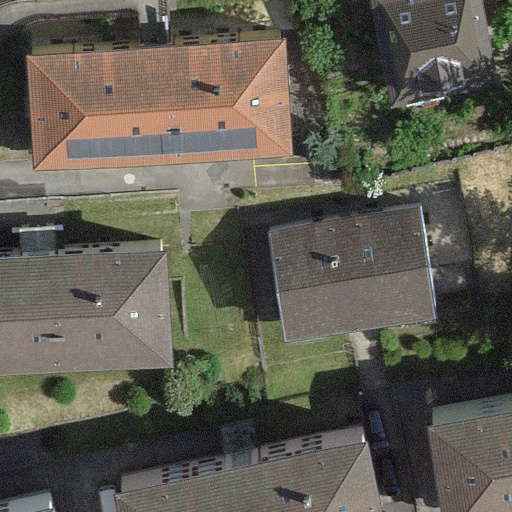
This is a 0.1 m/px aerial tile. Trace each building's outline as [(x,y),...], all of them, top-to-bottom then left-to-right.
[(390,0),(410,99),(509,79),(493,0),(390,0)] [(35,48),(42,158),(302,141),(294,30),(35,48)] [(277,230),(295,334),(441,310),(424,205),(277,230)] [(0,250),(0,361),(180,355),(176,244),(0,250)] [(511,511),(511,402),(447,414),(463,511),(511,511)] [(129,482),(135,511),(396,511),(378,427),(129,482)] [(0,508),(0,511),(68,511),(64,493),(0,508)]
